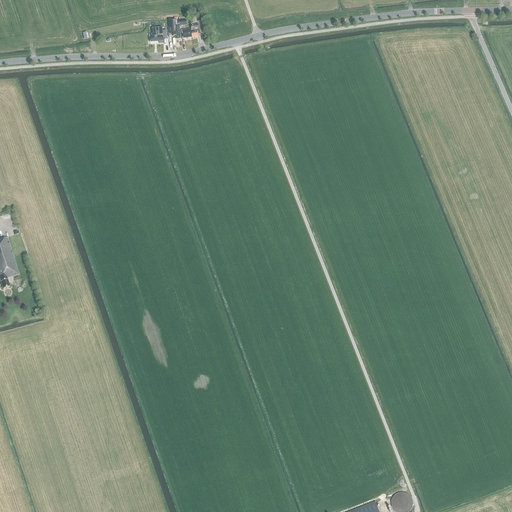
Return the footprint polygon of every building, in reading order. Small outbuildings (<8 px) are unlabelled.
[(190,29),(192,37),(198,36),(198,34),(200,34),(198,24),(190,25),(190,29)] [(152,34),(149,35),(150,43),(158,42),(159,43),(164,43),(163,39),(168,39),(168,38),(167,38),(166,31),(162,31),(162,27),(151,28),(151,29),(152,29),(152,33),(152,34)] [(180,39),(179,27),(175,27),(172,28),(172,33),(172,36),(174,35),(175,39),(180,39)] [(192,37),(190,29),(181,30),(182,38),(192,37)] [(19,275),(8,238),(0,240),(0,282),(2,290),(9,288),(7,279),(19,275)] [(378,511),(375,503),(350,511),(378,511)]
